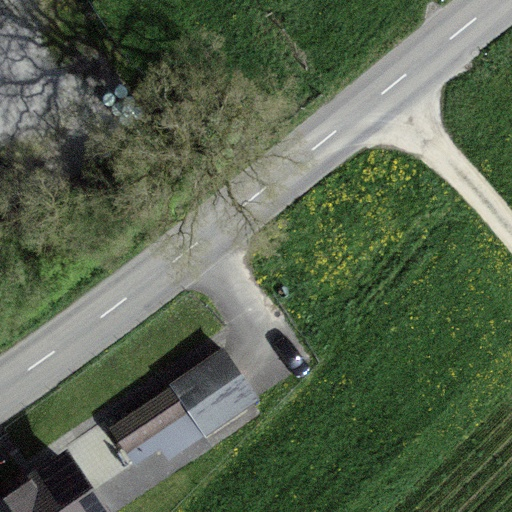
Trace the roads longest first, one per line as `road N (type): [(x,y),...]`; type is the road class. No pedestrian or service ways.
road 1 (tertiary): [(490,0),(77,333),(0,386)]
road 2 (track): [(379,89),(511,236)]
